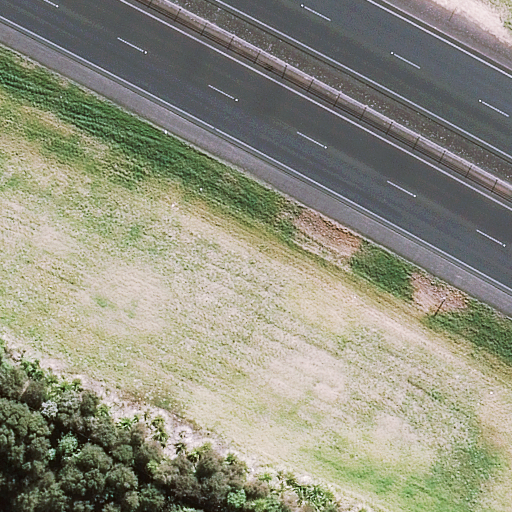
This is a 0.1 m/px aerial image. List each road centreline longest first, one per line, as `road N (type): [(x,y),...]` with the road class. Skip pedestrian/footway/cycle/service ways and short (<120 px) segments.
road 1 (motorway): [(511,238),(55,0)]
road 2 (motorway): [(384,511),(180,360),(0,243)]
road 3 (motorway): [(303,0),(511,112)]
